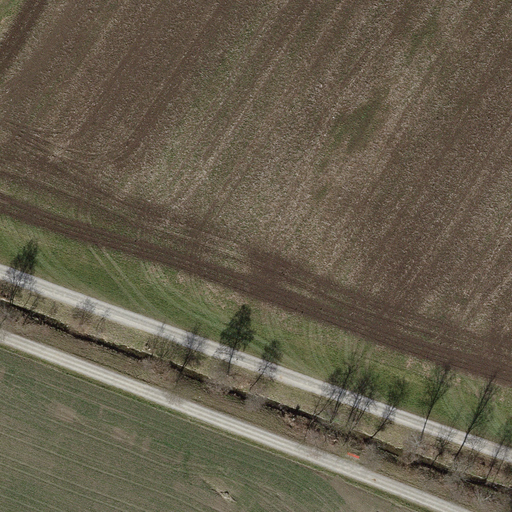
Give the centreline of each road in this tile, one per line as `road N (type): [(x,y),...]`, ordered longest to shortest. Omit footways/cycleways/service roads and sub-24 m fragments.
road 1 (track): [(511,456),(0,271)]
road 2 (track): [(0,336),(458,511)]
